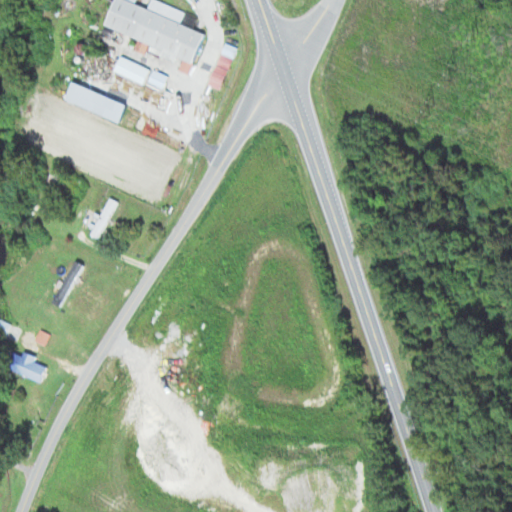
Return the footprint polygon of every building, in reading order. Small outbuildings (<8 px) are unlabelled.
[(210,32),(141,4),(142,0),(124,0),(114,26),(169,49),(167,55),(185,63),(182,70),(193,74),(210,32)] [(212,84),(224,90),(243,49),(231,44),(212,84)] [(171,75),(158,72),(155,82),(168,86),(171,75)] [(133,103),(79,83),(72,102),(126,122),(133,103)] [(55,182),(80,192),(85,180),(60,170),(55,182)] [(105,217),(103,216),(94,233),(103,238),(123,203),(116,199),(105,217)] [(0,333),(13,337),(17,324),(3,320),(0,330),(0,333)] [(46,383),(55,367),(30,353),(20,369),(46,383)]
